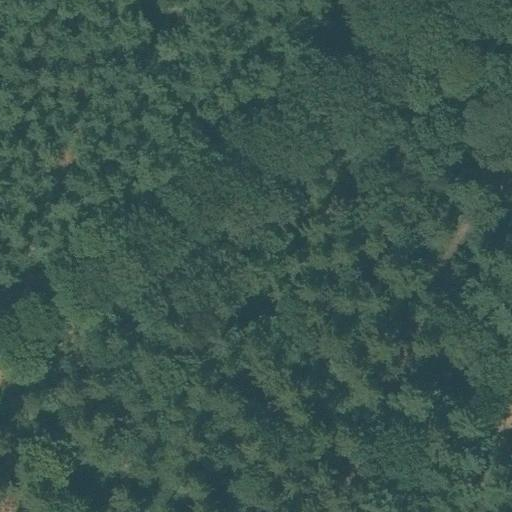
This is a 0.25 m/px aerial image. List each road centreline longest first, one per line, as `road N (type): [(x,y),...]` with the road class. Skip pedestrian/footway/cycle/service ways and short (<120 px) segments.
road 1 (track): [(332,511),(459,224),(511,158)]
road 2 (track): [(500,168),(468,111),(488,55),(511,53)]
